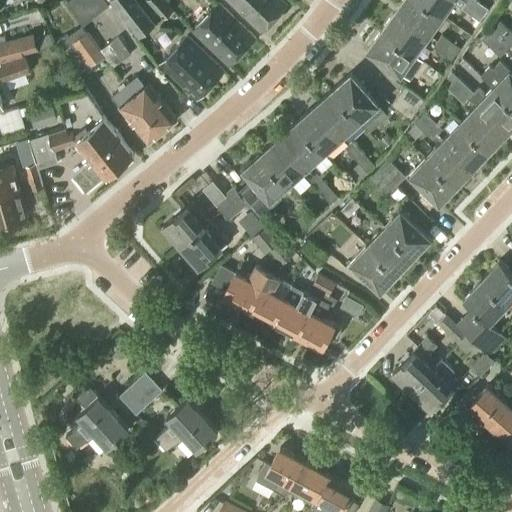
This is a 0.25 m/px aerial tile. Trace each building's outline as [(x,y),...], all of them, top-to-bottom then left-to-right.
[(83,24),(109,4),(105,0),(67,0),(67,1),(83,24)] [(110,0),(139,36),(154,23),(136,0),(110,0)] [(165,0),(146,0),(163,18),(173,9),(165,0)] [(228,0),(259,31),(285,4),(280,0),(228,0)] [(443,16),(421,0),(402,0),(395,11),(429,35),(443,16)] [(421,0),(443,16),(453,1),(454,0),(421,0)] [(454,0),(453,1),(466,11),(474,0),(454,0)] [(476,0),(474,0),(466,11),(479,20),(488,8),(476,0)] [(253,38),(218,3),(193,29),(228,64),(253,38)] [(429,35),(395,11),(381,30),(415,54),(429,35)] [(511,32),(500,19),(491,29),(508,46),(511,42),(511,32)] [(508,46),(491,29),(481,38),(500,55),(508,46)] [(104,55),(100,49),(87,30),(72,41),(66,33),(58,39),(77,72),(89,65),(104,55)] [(415,54),(381,30),(367,50),(381,60),(378,63),(388,70),(386,73),(395,79),(400,73),(409,80),(423,60),(415,54)] [(439,51),(448,38),(441,33),(433,46),(439,51)] [(49,34),(35,39),(38,49),(54,43),(49,34)] [(118,36),(100,49),(104,55),(112,66),(130,54),(118,36)] [(222,70),(187,37),(161,63),(196,96),(222,70)] [(460,47),(448,38),(439,51),(451,60),(460,47)] [(0,49),(0,64),(24,56),(22,49),(11,52),(9,47),(0,49)] [(0,107),(3,107),(0,97),(0,77),(3,77),(4,80),(29,71),(23,57),(0,65),(0,107)] [(103,58),(90,67),(97,78),(111,69),(103,58)] [(480,76),(492,87),(511,106),(511,72),(500,61),(493,69),(490,66),(480,76)] [(125,84),(162,129),(175,119),(138,73),(125,84)] [(378,104),(350,73),(332,89),(360,120),(378,104)] [(454,95),(465,84),(456,76),(446,87),(454,95)] [(162,129),(125,84),(112,94),(149,140),(162,129)] [(397,94),(418,109),(425,98),(405,84),(397,94)] [(465,84),(454,95),(463,103),(468,98),(468,97),(506,133),(511,126),(511,106),(492,87),(486,93),(478,86),(473,92),(465,84)] [(360,120),(332,89),(314,105),(342,136),(360,120)] [(418,109),(397,94),(390,104),(410,119),(418,109)] [(468,97),(468,98),(475,104),(459,121),(489,150),(506,133),(468,97)] [(342,136),(314,105),(296,121),(324,152),(342,136)] [(0,112),(0,127),(3,136),(26,129),(19,106),(0,112)] [(52,106),(32,112),(36,127),(56,121),(52,106)] [(422,130),(433,119),(425,111),(414,122),(422,130)] [(83,192),(86,190),(104,175),(104,176),(105,175),(106,175),(135,152),(134,152),(104,116),(87,130),(84,125),(74,134),(72,128),(68,129),(29,141),(36,163),(32,164),(34,170),(54,164),(51,151),(75,143),(90,161),(70,177),(83,192)] [(433,119),(422,130),(430,138),(441,127),(433,119)] [(324,152),(296,121),(278,137),(306,168),(324,152)] [(489,150),(459,121),(442,139),(473,168),(489,150)] [(393,139),(386,132),(379,140),(385,146),(393,139)] [(306,168),(278,137),(260,152),(288,184),(306,168)] [(355,158),(363,150),(353,139),(345,146),(355,158)] [(473,168),(442,139),(426,156),(456,185),(473,168)] [(363,150),(355,158),(366,171),(375,164),(363,150)] [(288,184),(260,152),(242,169),(253,182),(240,193),(248,202),(259,215),(273,203),(271,200),(288,184)] [(456,185),(426,156),(409,174),(439,203),(456,185)] [(379,167),(397,184),(406,175),(388,157),(379,167)] [(0,191),(18,187),(11,162),(0,164),(0,191)] [(32,164),(24,166),(28,181),(37,179),(34,170),(32,164)] [(397,184),(379,167),(369,176),(388,194),(397,184)] [(318,189),(326,182),(317,171),(309,178),(318,189)] [(212,174),(192,181),(199,202),(220,195),(212,174)] [(39,188),(37,179),(28,181),(31,190),(39,188)] [(326,182),(318,189),(330,203),(339,195),(326,182)] [(248,202),(240,193),(234,186),(224,194),(238,210),(248,202)] [(18,187),(0,191),(0,218),(25,211),(18,187)] [(238,210),(224,194),(215,202),(229,218),(238,210)] [(352,198),(341,209),(348,217),(360,205),(352,198)] [(181,245),(205,225),(210,220),(192,200),(163,225),(181,245)] [(308,208),(297,218),(304,226),(315,216),(308,208)] [(400,209),(383,227),(412,255),(429,237),(400,209)] [(275,257),(288,245),(269,222),(251,236),(265,253),(269,249),(275,257)] [(215,236),(205,225),(181,245),(198,266),(231,237),(223,229),(215,236)] [(412,255),(383,227),(366,244),(396,272),(412,255)] [(327,255),(309,239),(301,248),(318,264),(327,255)] [(396,272),(366,244),(349,262),(379,290),(396,272)] [(294,252),(288,245),(275,257),(281,264),(294,252)] [(481,279),(508,304),(511,299),(511,272),(499,260),(481,279)] [(247,306),(266,271),(255,264),(248,277),(235,270),(222,293),(247,306)] [(266,271),(247,306),(272,319),(284,296),(272,289),(278,277),(266,271)] [(321,288),(327,277),(318,272),(312,283),(321,288)] [(336,282),(327,277),(321,288),(329,293),(336,282)] [(463,298),(474,309),(489,323),(490,322),(508,304),(481,279),(463,298)] [(329,293),(321,288),(320,288),(315,297),(330,304),(332,305),(335,298),(329,294),(329,293)] [(284,296),(272,319),(296,332),(315,297),(302,290),(296,302),(284,296)] [(315,297),(296,332),(321,345),(327,334),(335,338),(341,326),(323,317),(330,304),(315,297)] [(486,351),(502,334),(490,322),(489,323),(474,309),(459,325),(486,351)] [(442,327),(458,341),(466,332),(451,318),(442,327)] [(412,389),(433,367),(423,358),(435,345),(426,336),(392,371),(412,389)] [(485,350),(470,366),(480,375),(483,372),(495,360),(485,350)] [(489,377),(500,364),(495,360),(483,372),(489,377)] [(433,367),(412,389),(431,408),(458,380),(449,371),(443,377),(433,367)] [(134,395),(153,378),(145,370),(119,394),(136,413),(144,405),(134,395)] [(162,389),(153,378),(134,395),(144,405),(162,389)] [(84,405),(76,413),(82,419),(66,434),(77,446),(95,434),(107,447),(128,428),(88,384),(75,395),(84,405)] [(491,423),(509,403),(488,384),(470,405),(491,423)] [(171,420),(154,436),(166,448),(186,436),(197,449),(217,430),(186,396),(166,415),(171,420)] [(511,440),(511,405),(509,403),(491,423),(511,441),(511,440)] [(292,483),(304,460),(279,447),(271,463),(265,460),(255,479),(273,488),(284,493),(289,489),(292,483)] [(292,483),(289,489),(314,502),(316,496),(328,473),(304,460),(292,483)] [(328,473),(316,496),(314,502),(310,509),(316,511),(323,511),(328,503),(344,511),(353,511),(359,502),(348,496),(353,486),(328,473)] [(233,511),(236,506),(225,500),(219,511),(233,511)]
